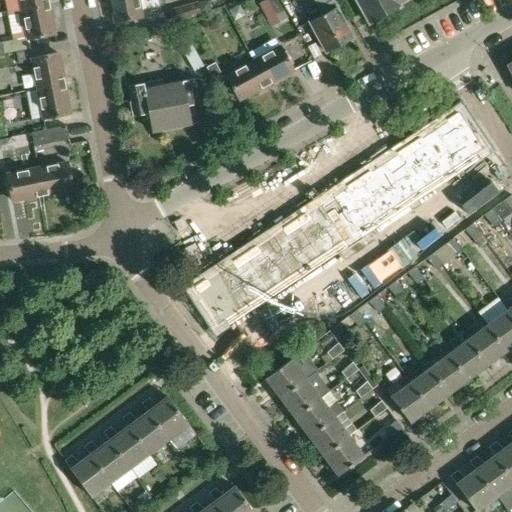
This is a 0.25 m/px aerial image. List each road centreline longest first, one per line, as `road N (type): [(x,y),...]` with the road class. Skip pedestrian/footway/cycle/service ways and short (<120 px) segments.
road 1 (residential): [(123,243),(442,56)]
road 2 (residential): [(319,511),(123,243)]
road 3 (residential): [(123,243),(78,0)]
road 4 (residential): [(511,406),(366,511)]
road 5 (residential): [(511,162),(442,56)]
road 6 (residential): [(0,255),(123,243)]
